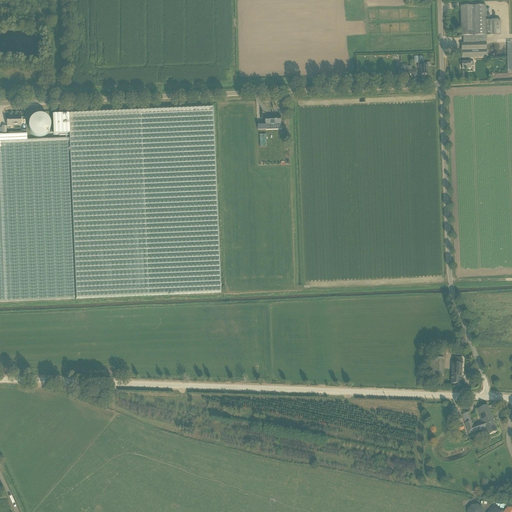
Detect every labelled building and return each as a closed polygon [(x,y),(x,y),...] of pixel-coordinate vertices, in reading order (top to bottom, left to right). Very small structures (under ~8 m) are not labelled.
[(486,6),(461,7),(461,29),(486,28),(501,27),(500,20),(486,20),(486,6)] [(462,63),(462,70),(471,69),(471,66),(474,66),(474,62),(470,62),(470,58),(487,58),(486,36),(501,35),(501,27),(486,28),(461,29),(461,37),(463,36),(463,38),(463,44),(462,44),(462,59),(463,59),(463,63),(462,63)] [(425,66),(424,63),(418,63),(418,68),(420,68),(421,75),(428,75),(428,66),(425,66)] [(415,70),(408,70),(408,67),(402,67),(402,70),(402,72),(402,76),(416,76),(416,71),(415,70)] [(70,139),(67,139),(67,142),(70,142),(76,299),(221,293),(213,108),(68,114),(68,115),(53,116),(54,134),(69,134),(70,139)] [(281,129),(281,126),(280,117),(274,117),(273,116),(265,117),(266,122),(258,122),(258,130),(281,129)] [(21,126),(21,118),(21,117),(13,118),(7,119),(7,127),(21,126)] [(0,301),(74,299),(67,142),(67,139),(26,140),(26,134),(0,135),(0,301)] [(462,364),(462,358),(453,358),(452,384),(461,385),(462,364)] [(497,432),(487,406),(477,409),(483,424),(473,427),(471,421),(465,424),(469,433),(481,429),(486,427),(489,435),(497,432)] [(447,511),(461,511),(461,506),(457,506),(457,503),(448,503),(447,511)]
